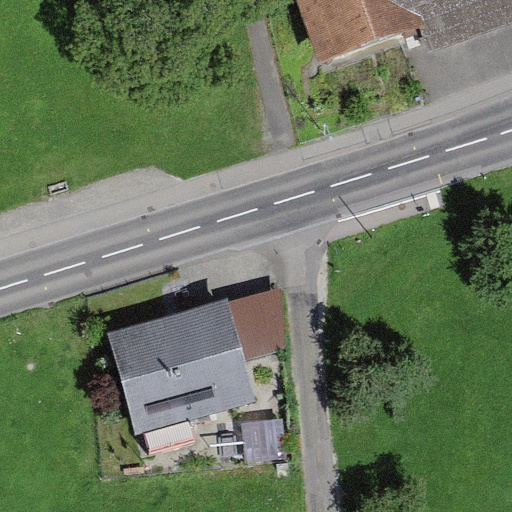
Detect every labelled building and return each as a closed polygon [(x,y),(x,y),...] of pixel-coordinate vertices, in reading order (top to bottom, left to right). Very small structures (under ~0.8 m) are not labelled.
[(298,0),(321,63),(418,27),(408,0),(298,0)] [(511,0),(408,0),(418,27),(427,53),(511,23),(511,0)] [(280,290),(231,302),(248,360),(288,349),(280,290)] [(229,298),(108,332),(137,434),(146,432),(190,418),(259,399),(248,360),(231,302),(229,298)] [(190,418),(146,432),(157,471),(201,458),(190,418)]
